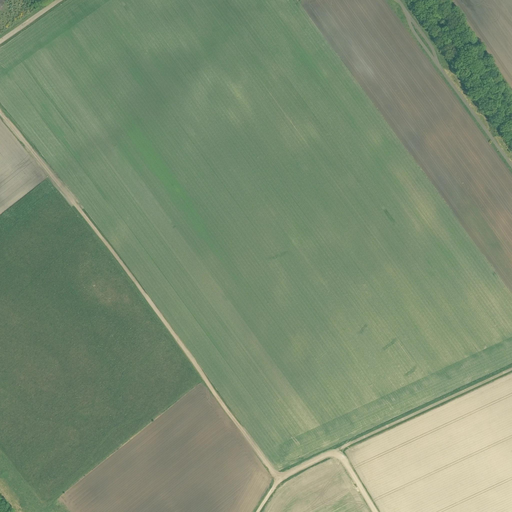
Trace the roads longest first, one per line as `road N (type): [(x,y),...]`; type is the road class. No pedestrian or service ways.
road 1 (track): [(0,112),(278,480)]
road 2 (track): [(330,453),(511,369)]
